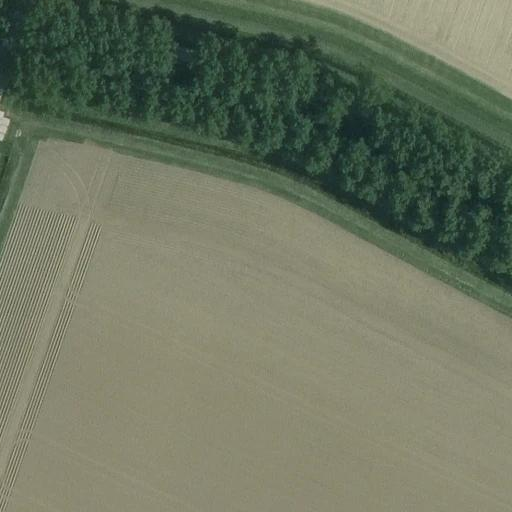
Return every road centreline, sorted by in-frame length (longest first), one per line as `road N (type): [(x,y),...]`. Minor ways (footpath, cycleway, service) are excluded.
road 1 (unclassified): [(511,190),(304,85),(0,11)]
road 2 (track): [(511,132),(333,41),(172,0)]
